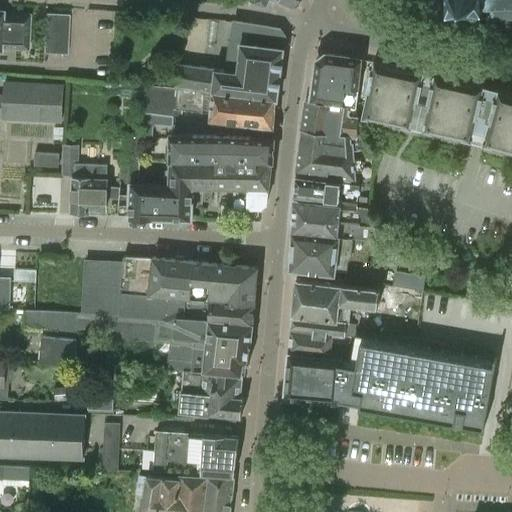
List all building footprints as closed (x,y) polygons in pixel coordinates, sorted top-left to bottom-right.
[(248,0),(248,1),(265,5),(266,0),(272,0),(285,5),(293,9),(297,0),(248,0)] [(511,0),(447,0),(447,1),(452,1),(452,5),(455,5),(455,1),(472,0),(472,5),(475,8),(480,7),(482,5),(485,7),(489,3),(493,3),(492,21),(488,25),(491,27),(494,23),(509,22),(509,28),(511,27),(511,0)] [(2,12),(0,46),(28,48),(29,13),(2,12)] [(67,53),(69,13),(45,12),(43,52),(67,53)] [(242,22),(234,21),(231,35),(222,34),(222,32),(147,23),(140,83),(147,84),(176,85),(276,99),(278,99),(287,36),(281,28),(242,22)] [(306,99),(341,104),(358,106),(363,59),(349,57),(350,56),(326,53),(317,60),(312,98),(307,98),(306,99)] [(418,100),(419,101),(423,83),(422,83),(424,72),(374,61),(372,72),(371,72),(367,89),(368,89),(364,108),(414,119),(418,100)] [(485,85),(435,74),(432,85),(431,85),(427,102),(428,102),(424,121),(474,132),(478,114),(480,114),(483,96),(482,96),(485,85)] [(0,117),(3,117),(61,120),(63,83),(5,80),(4,94),(0,93),(0,117)] [(271,127),(274,127),(276,99),(176,85),(147,84),(144,110),(173,114),(173,108),(203,111),(204,105),(212,106),(211,119),(271,126),(271,127)] [(511,92),(499,89),(496,100),(495,99),(490,117),(491,117),(486,135),(511,142),(511,92)] [(300,144),(315,146),(315,145),(332,147),(331,156),(353,158),(353,149),(363,149),(361,135),(360,134),(360,133),(358,133),(359,124),(358,117),(332,114),(333,108),(341,108),(341,104),(306,99),(302,129),(300,144)] [(173,125),(174,115),(144,111),(142,142),(152,143),(153,126),(156,124),(173,125)] [(142,142),(143,131),(123,130),(120,180),(139,181),(142,142)] [(171,158),(171,174),(194,176),(194,185),(234,187),(233,206),(262,207),(263,206),(266,203),(267,203),(268,188),(269,188),(272,161),(274,137),(226,134),(172,134),(172,158),(171,158)] [(315,146),(300,144),(296,171),(355,179),(353,158),(331,156),(332,147),(315,145),(315,146)] [(63,173),(76,173),(77,149),(64,148),(63,173)] [(59,152),(35,150),(34,163),(58,165),(59,152)] [(107,186),(107,164),(77,163),(77,176),(73,176),(71,210),(89,211),(89,208),(106,209),(106,199),(119,199),(119,191),(120,186),(107,186)] [(120,213),(120,214),(130,214),(130,216),(192,218),(194,185),(194,176),(171,174),(170,184),(131,181),(130,192),(119,191),(119,199),(119,213),(120,213)] [(358,202),(360,183),(296,175),(294,195),(357,202),(358,202)] [(358,206),(358,202),(357,202),(358,212),(341,210),(341,204),(294,199),(293,215),(360,222),(360,225),(376,227),(376,226),(376,221),(370,220),(370,213),(371,207),(358,206)] [(293,231),(353,238),(353,237),(389,242),(391,227),(376,226),(376,227),(360,225),(360,222),(293,215),(293,231)] [(353,238),(293,231),(292,234),(291,237),(291,241),(292,244),(292,249),(294,249),(294,259),(291,259),(291,268),(293,268),(335,273),(335,269),(347,270),(348,259),(350,259),(353,238)] [(176,255),(175,259),(153,256),(124,255),(123,261),(120,291),(187,297),(190,260),(183,259),(184,256),(176,255)] [(118,311),(120,291),(123,261),(85,259),(82,310),(118,311)] [(190,260),(187,297),(255,303),(258,266),(229,264),(190,260)] [(15,266),(14,281),(35,282),(35,267),(15,266)] [(425,276),(396,272),(394,286),(423,290),(425,276)] [(292,315),(346,321),(350,321),(352,304),(378,307),(380,289),(296,278),(292,315)] [(0,307),(15,309),(15,306),(14,306),(15,287),(7,287),(7,280),(0,280),(0,307)] [(184,369),(242,374),(244,362),(249,362),(252,343),(251,343),(254,322),(185,317),(187,297),(120,291),(118,311),(82,310),(25,309),(24,326),(47,329),(74,332),(92,334),(93,333),(170,341),(167,367),(184,369)] [(187,297),(185,317),(254,322),(255,303),(187,297)] [(346,321),(292,315),(291,329),(345,335),(353,335),(353,325),(345,324),(346,321)] [(345,341),(345,337),(339,337),(339,340),(333,340),(333,333),(345,335),(291,329),(289,351),(330,356),(330,349),(343,351),(345,341)] [(74,363),(77,337),(42,333),(39,361),(74,363)] [(289,351),(284,394),(337,400),(338,394),(358,398),(357,402),(444,419),(456,359),(359,341),(355,360),(330,356),(289,351)] [(0,358),(0,398),(8,398),(9,382),(14,377),(15,361),(5,360),(5,359),(0,358)] [(242,374),(184,369),(180,409),(242,416),(244,397),(241,396),(243,374),(242,374)] [(96,385),(111,386),(111,371),(97,370),(96,385)] [(114,394),(89,392),(88,409),(113,410),(114,394)] [(0,455),(83,459),(85,412),(0,408),(0,455)] [(118,470),(120,422),(105,421),(103,469),(118,470)] [(153,469),(234,475),(239,435),(156,429),(153,469)] [(0,478),(3,479),(3,478),(29,480),(30,466),(0,464),(0,478)] [(164,475),(165,474),(162,474),(162,475),(148,473),(141,511),(229,511),(234,476),(180,473),(179,476),(164,475)]
